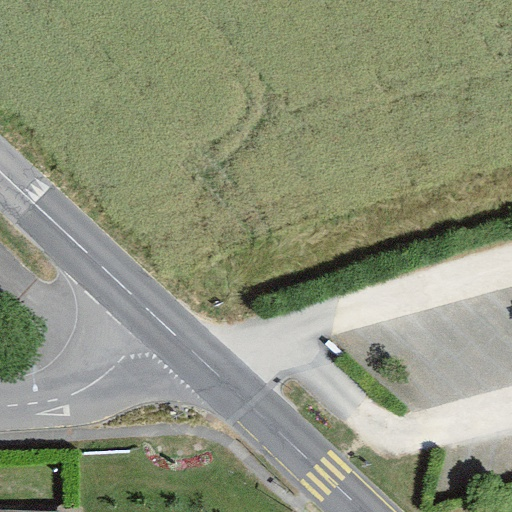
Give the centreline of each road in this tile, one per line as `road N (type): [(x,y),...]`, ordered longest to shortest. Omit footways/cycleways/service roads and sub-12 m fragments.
road 1 (tertiary): [(163,325),(356,511)]
road 2 (tertiary): [(0,170),(163,325)]
road 3 (residential): [(163,325),(104,376),(52,399),(0,404)]
